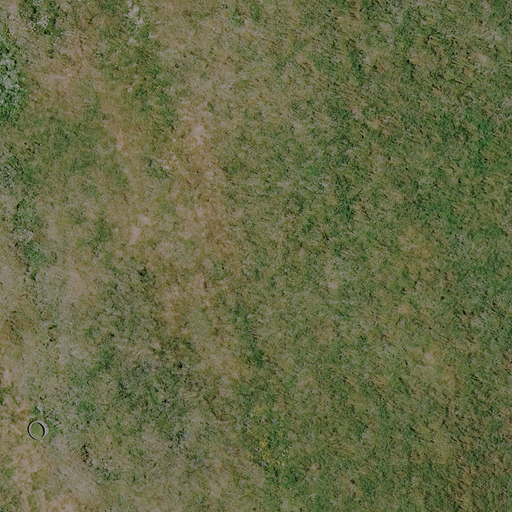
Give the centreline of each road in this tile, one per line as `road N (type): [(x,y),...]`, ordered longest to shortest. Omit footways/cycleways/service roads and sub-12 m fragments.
road 1 (secondary): [(227,511),(21,0)]
road 2 (secondary): [(224,0),(427,511)]
